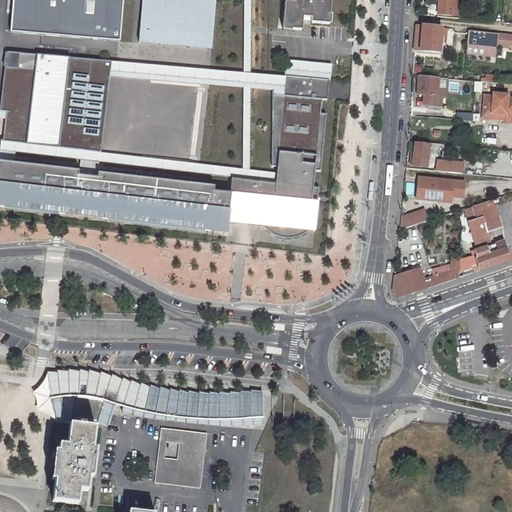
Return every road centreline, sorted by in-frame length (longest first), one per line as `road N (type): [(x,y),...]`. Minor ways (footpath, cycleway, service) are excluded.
road 1 (secondary): [(339,318),(193,308),(72,253),(0,253)]
road 2 (secondary): [(0,324),(54,345),(162,345),(289,360),(316,371)]
road 3 (residential): [(375,261),(398,0)]
road 4 (unknown): [(222,494),(118,485),(125,421)]
